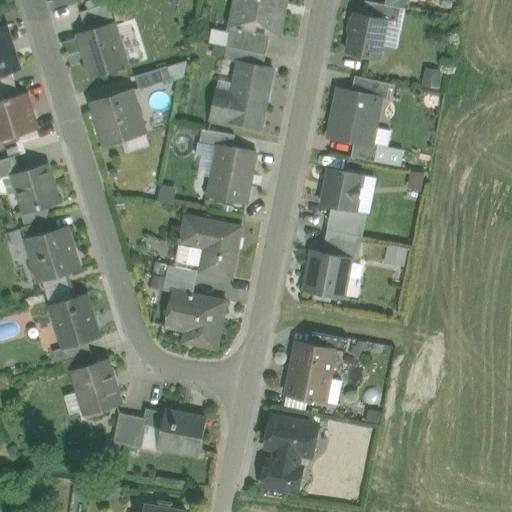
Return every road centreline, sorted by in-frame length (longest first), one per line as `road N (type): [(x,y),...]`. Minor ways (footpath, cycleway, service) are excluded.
road 1 (residential): [(25,0),(116,249),(139,338),(168,373),(251,398)]
road 2 (residential): [(328,0),(251,398)]
road 3 (track): [(269,308),(393,333)]
